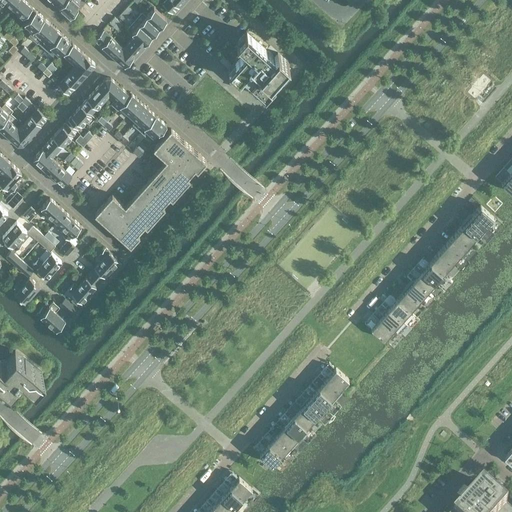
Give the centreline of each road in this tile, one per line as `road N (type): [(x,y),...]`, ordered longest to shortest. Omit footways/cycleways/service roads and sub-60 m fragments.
road 1 (tertiary): [(149,372),(286,218)]
road 2 (tertiary): [(276,209),(138,361)]
road 3 (residential): [(352,319),(476,181)]
road 4 (tertiary): [(286,218),(387,105)]
road 5 (tertiary): [(377,96),(276,209)]
road 6 (tertiary): [(387,105),(481,0)]
road 7 (residential): [(236,452),(326,349)]
road 8 (residential): [(20,158),(108,63)]
road 9 (tertiary): [(463,0),(377,96)]
road 10 (tertiary): [(138,361),(54,454)]
road 11 (tertiary): [(65,464),(149,372)]
road 12 (residential): [(218,158),(126,76)]
